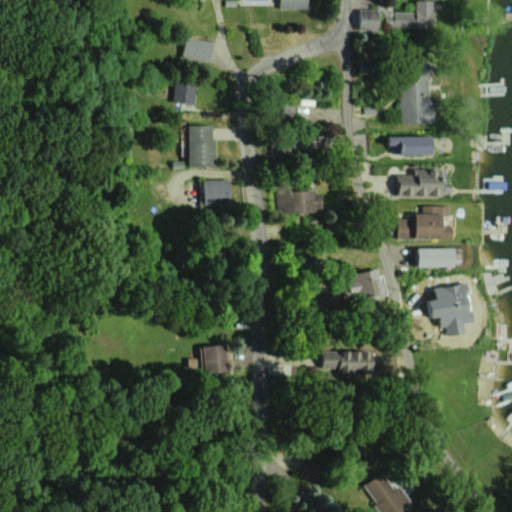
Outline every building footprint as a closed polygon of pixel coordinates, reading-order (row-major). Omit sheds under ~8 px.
[(305,8),(304,0),(276,0),(277,7),(305,8)] [(412,0),(413,12),(392,11),(391,28),(430,28),(430,0),(414,0),(412,0)] [(375,29),(375,10),(357,9),(356,29),(375,29)] [(206,63),(211,43),(185,36),(180,56),(206,63)] [(402,123),(432,122),(432,106),(428,106),(427,62),(400,62),(402,123)] [(170,101),(191,104),(194,85),(173,81),(170,101)] [(211,124),(186,125),(186,166),(211,166),(211,124)] [(387,136),(387,145),(392,145),(392,154),(430,153),(430,135),(387,136)] [(441,168),(411,168),(411,174),(396,174),(396,196),(442,196),(441,168)] [(228,205),(227,179),(202,180),(202,206),(228,205)] [(318,191),(273,192),(273,213),(318,212),(318,191)] [(447,205),(419,205),(419,215),(395,215),(395,237),(451,238),(451,216),(447,216),(447,205)] [(452,247),(416,248),(416,266),(453,266),(452,247)] [(344,275),(349,298),(381,292),(377,269),(344,275)] [(463,333),(461,323),(470,321),(464,282),(432,287),(433,298),(427,299),(429,318),(437,317),(439,327),(443,326),(445,336),(463,333)] [(320,350),(319,370),(371,370),(372,351),(320,350)] [(359,485),(376,511),(400,511),(408,507),(395,486),(389,490),(378,473),(359,485)]
